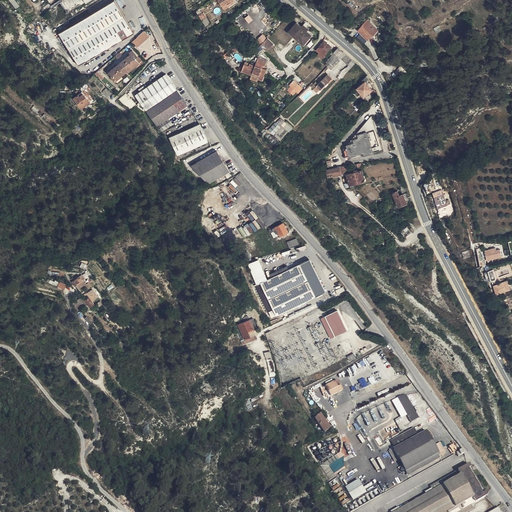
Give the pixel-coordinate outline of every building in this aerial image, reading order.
[(19,6),(13,0),(9,0),(16,8),(19,6)] [(81,0),(85,6),(35,36),(51,48),(53,50),(62,58),(86,77),(107,60),(144,29),(129,0),(81,0)] [(217,0),(224,10),(232,4),(230,1),(231,0),(217,0)] [(374,34),(378,30),(367,21),(359,30),(368,39),(371,35),(373,33),(374,34)] [(289,32),(294,36),(299,41),(304,45),(312,35),(307,31),(302,27),(297,23),(289,32)] [(149,37),(144,31),(132,42),(137,47),(149,37)] [(257,39),(261,42),(267,37),(264,33),(257,39)] [(273,44),(267,38),(260,46),(266,51),(266,52),(273,44)] [(326,53),(333,44),(326,38),(319,47),(326,53)] [(262,55),(266,51),(260,46),(257,50),(262,55)] [(326,53),(319,47),(317,50),(324,55),(326,53)] [(135,58),(137,56),(133,50),(129,53),(130,54),(110,71),(109,72),(112,76),(112,77),(114,76),(116,79),(118,78),(127,70),(128,72),(139,63),(135,58)] [(349,63),(352,60),(342,51),(337,56),(332,61),(328,65),(332,69),(341,59),(348,66),(349,63)] [(252,75),(252,76),(259,79),(263,80),(267,70),(262,69),(259,67),(260,64),(263,65),(265,66),(267,61),(258,58),(255,66),(250,64),(249,66),(245,64),(242,71),(252,75)] [(400,67),(397,70),(401,74),(404,76),(406,72),(400,67)] [(146,111),(176,89),(166,74),(150,85),(148,87),(135,96),(146,111)] [(317,86),(320,90),(321,90),(332,79),(327,74),(316,86),(317,86)] [(366,82),(369,79),(366,76),(362,80),(365,82),(357,88),(364,97),(372,90),(366,82)] [(291,78),(284,86),(287,89),(294,81),(291,78)] [(294,81),(287,89),(293,94),(296,91),(298,93),(302,88),(294,81)] [(111,94),(106,89),(102,93),(107,98),(111,94)] [(188,105),(176,89),(146,111),(157,126),(188,105)] [(90,101),(83,94),(80,96),(78,95),(79,95),(77,93),(75,95),(76,96),(73,99),(82,109),(90,101)] [(130,99),(126,95),(120,100),(126,107),(132,111),(136,106),(130,99)] [(371,116),(343,149),(346,158),(363,152),(364,155),(382,149),(371,116)] [(134,118),(129,123),(133,126),(137,121),(134,118)] [(290,132),(293,128),(286,121),(285,122),(281,118),(279,120),(277,123),(288,133),(289,132),(290,132)] [(281,140),(288,133),(277,123),(274,121),(268,129),(281,140)] [(169,138),(178,155),(208,141),(200,124),(169,138)] [(229,171),(217,151),(192,167),(208,184),(229,171)] [(346,166),(323,169),(324,172),(327,171),(328,176),(343,174),(344,171),(345,171),(347,170),(346,166)] [(424,169),(418,173),(420,178),(427,173),(424,169)] [(362,170),(356,172),(353,172),(347,174),(350,185),(365,180),(362,170)] [(410,202),(404,186),(401,187),(402,189),(401,190),(403,194),(407,204),(410,202)] [(442,190),(439,191),(440,195),(435,197),(438,208),(445,206),(446,207),(447,207),(444,194),(442,190)] [(400,195),(395,198),(395,199),(399,207),(407,204),(403,194),(400,195)] [(276,229),(279,234),(280,235),(288,231),(283,222),(272,228),(273,230),(276,229)] [(400,231),(405,237),(411,232),(407,226),(400,231)] [(296,238),(287,242),(290,248),(299,244),(296,238)] [(484,251),(487,261),(501,258),(500,250),(495,251),(495,249),(484,251)] [(288,269),(271,277),(266,280),(258,260),(248,264),(257,284),(260,283),(269,301),(273,309),(269,312),(272,318),(279,314),(317,295),(326,291),(310,258),(301,262),(288,269)] [(270,273),(271,277),(288,269),(287,265),(270,273)] [(85,278),(81,273),(75,278),(78,283),(85,278)] [(501,287),(500,285),(492,287),(495,294),(506,289),(505,286),(501,287)] [(94,301),(90,294),(86,297),(90,304),(94,301)] [(273,309),(269,301),(264,303),(268,312),(269,312),(273,309)] [(338,310),(321,318),(331,338),(347,330),(338,310)] [(253,329),(249,320),(239,325),(245,339),(256,334),(253,329)] [(331,396),(342,390),(340,386),(337,387),(335,382),(326,386),(331,396)] [(400,396),(397,397),(406,415),(411,423),(419,418),(406,395),(400,396)] [(406,415),(397,397),(392,400),(401,418),(406,415)] [(320,415),(315,418),(325,432),(329,429),(320,415)] [(418,436),(414,428),(390,442),(394,449),(418,436)] [(426,431),(418,436),(394,449),(389,451),(395,462),(399,460),(406,472),(438,453),(444,450),(440,443),(434,446),(426,431)] [(321,464),(353,453),(347,435),(329,441),(330,445),(321,448),(323,453),(318,454),(321,464)] [(441,458),(438,453),(406,472),(408,476),(441,458)] [(433,491),(427,494),(394,511),(466,511),(473,508),(471,505),(476,502),(487,496),(485,492),(484,493),(470,468),(471,468),(469,464),(457,471),(442,480),(430,486),(432,489),(433,491)] [(484,493),(485,492),(471,468),(470,468),(484,493)] [(359,478),(346,486),(354,499),(367,491),(359,478)]
